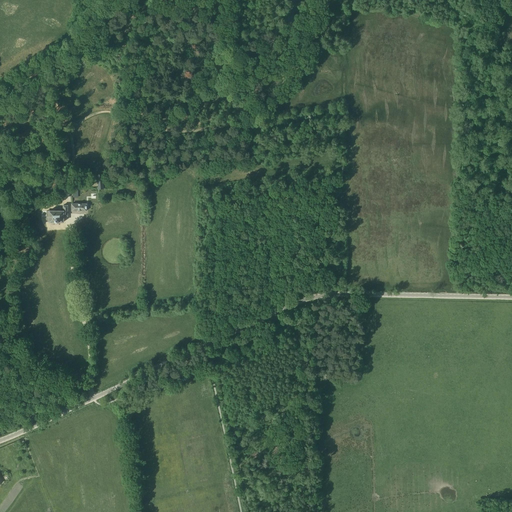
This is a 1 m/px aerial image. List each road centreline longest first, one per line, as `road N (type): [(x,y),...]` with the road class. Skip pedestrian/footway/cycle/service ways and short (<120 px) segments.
road 1 (tertiary): [(511,297),(308,299),(0,440)]
road 2 (track): [(0,106),(58,72),(59,121),(108,111),(188,132),(255,116),(298,71),(328,0)]
road 3 (unknown): [(249,511),(217,364),(204,360)]
